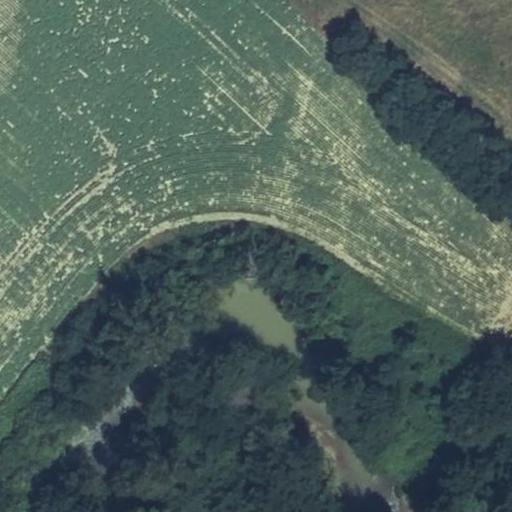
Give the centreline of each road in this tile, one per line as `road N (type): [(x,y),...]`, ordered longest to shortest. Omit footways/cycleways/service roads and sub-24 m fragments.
road 1 (track): [(332,0),(511,138)]
road 2 (track): [(315,464),(271,448),(229,483),(223,511)]
